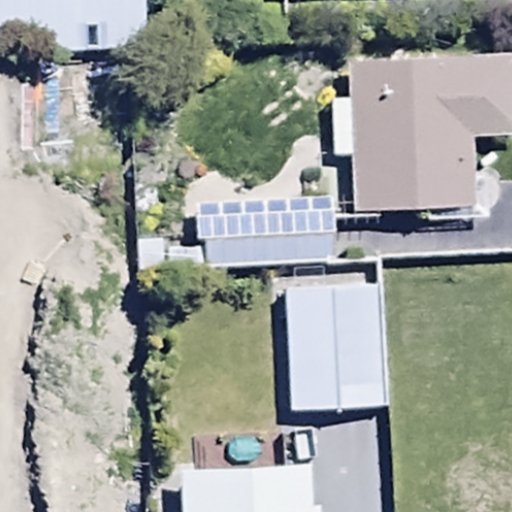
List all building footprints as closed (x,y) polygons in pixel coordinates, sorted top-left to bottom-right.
[(135,0),(0,0),(0,47),(39,46),(40,63),(139,58),(135,0)] [(511,109),(510,67),(340,73),(341,108),(323,109),(325,168),(344,167),(346,222),(470,218),(468,147),(511,145),(511,109)] [(5,143),(0,143),(0,195),(10,194),(5,143)] [(328,209),(189,211),(190,251),(134,252),(135,274),(329,271),(328,209)] [(0,229),(0,266),(45,263),(43,226),(0,229)] [(379,292),(282,294),(285,418),(382,416),(379,292)] [(126,384),(84,383),(83,427),(125,428),(126,384)] [(511,511),(511,477),(459,479),(459,511),(511,511)] [(313,511),(312,478),(172,482),(173,511),(313,511)]
